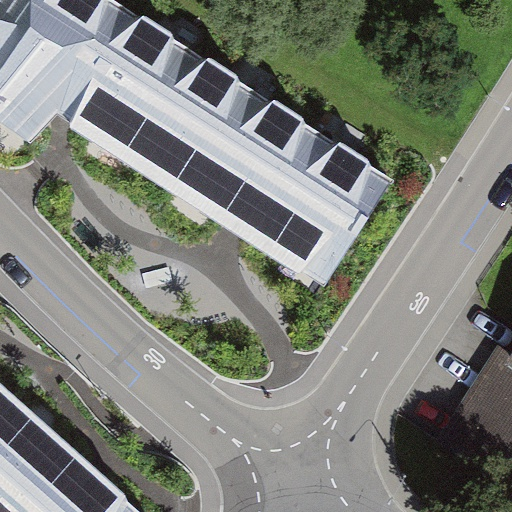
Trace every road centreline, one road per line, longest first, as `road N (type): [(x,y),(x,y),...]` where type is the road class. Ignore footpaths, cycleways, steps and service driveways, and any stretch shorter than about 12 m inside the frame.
road 1 (residential): [(287,489),(511,149)]
road 2 (residential): [(287,489),(192,411),(0,223)]
